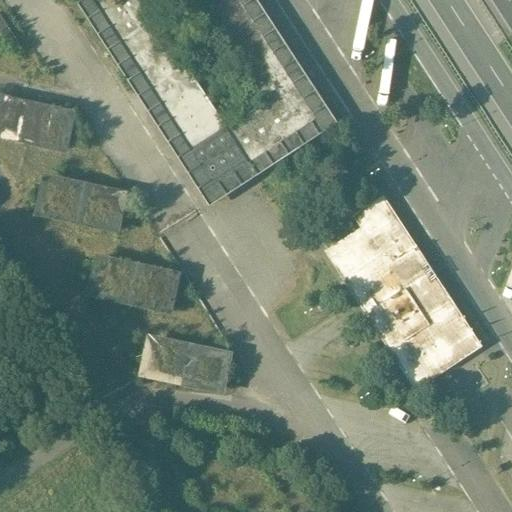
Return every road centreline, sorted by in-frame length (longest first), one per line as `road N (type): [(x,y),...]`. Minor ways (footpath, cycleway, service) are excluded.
road 1 (motorway): [(392,0),(511,184)]
road 2 (unclassified): [(0,482),(113,413)]
road 3 (motorway): [(445,0),(511,102)]
